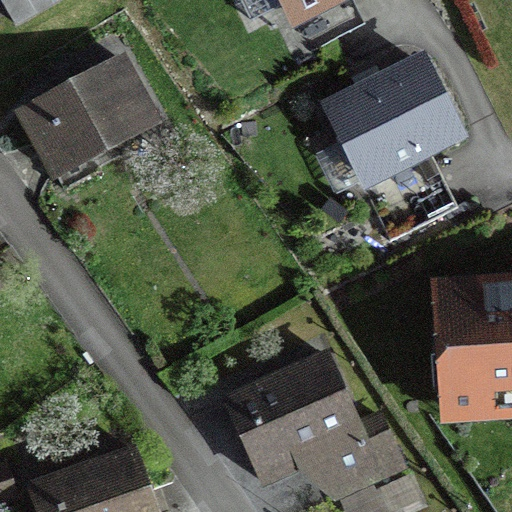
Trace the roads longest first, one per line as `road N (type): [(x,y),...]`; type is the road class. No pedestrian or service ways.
road 1 (residential): [(0,199),(219,511)]
road 2 (residential): [(436,32),(493,145),(511,163)]
